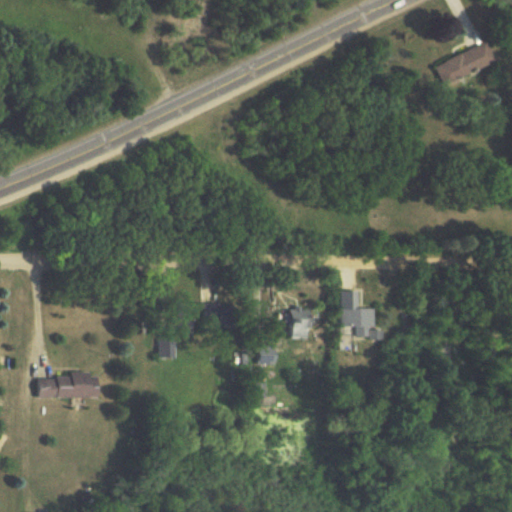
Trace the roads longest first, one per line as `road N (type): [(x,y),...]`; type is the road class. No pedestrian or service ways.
road 1 (residential): [(0,261),(511,262)]
road 2 (tertiary): [(0,186),(390,0)]
